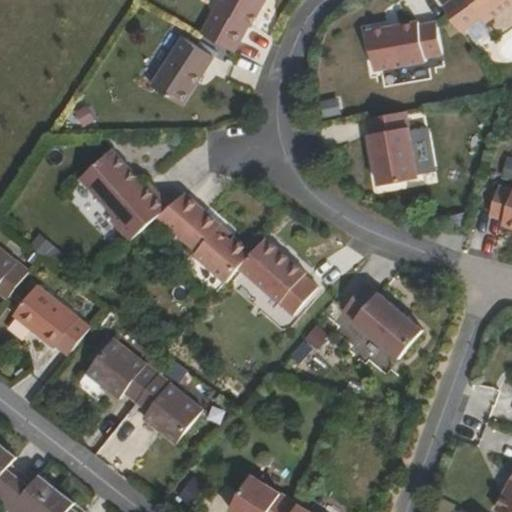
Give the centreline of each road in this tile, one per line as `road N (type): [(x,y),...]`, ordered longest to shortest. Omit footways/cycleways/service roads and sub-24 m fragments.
road 1 (residential): [(493,277),(329,209),(295,173),(281,139),(282,83),(307,20),(328,0)]
road 2 (residential): [(493,277),(409,511)]
road 3 (residential): [(141,511),(0,401)]
